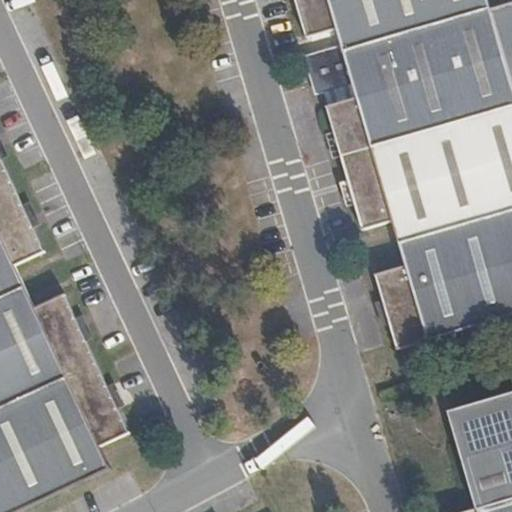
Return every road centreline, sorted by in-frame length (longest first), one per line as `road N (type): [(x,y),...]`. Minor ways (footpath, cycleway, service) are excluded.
road 1 (unclassified): [(358,416),(236,0)]
road 2 (unclassified): [(153,511),(358,416)]
